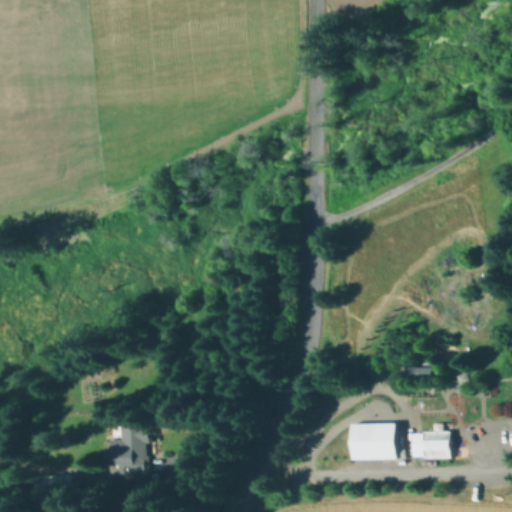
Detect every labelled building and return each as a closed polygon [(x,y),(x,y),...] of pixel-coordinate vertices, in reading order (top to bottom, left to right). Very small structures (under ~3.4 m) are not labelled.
[(416,366),(417,375),(431,374),(431,365),(416,366)] [(401,422),(401,459),(357,459),(356,422),(401,422)] [(154,427),(154,440),(149,440),(149,456),(152,456),(152,475),(132,475),(132,473),(118,473),(118,439),(128,439),(128,427),(154,427)] [(453,430),(453,457),(426,457),(426,437),(431,437),(431,430),(453,430)] [(71,487),(47,490),(46,476),(69,474),(71,487)]
